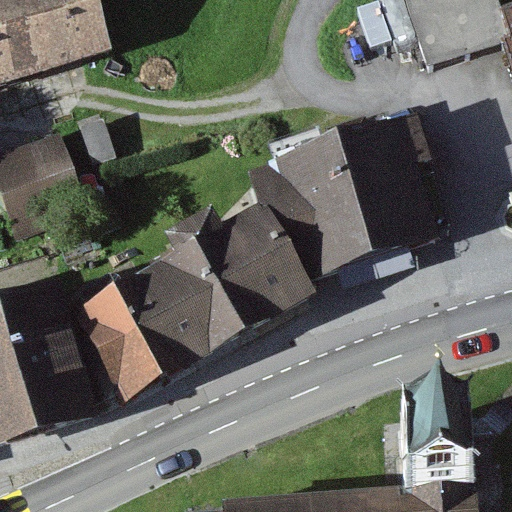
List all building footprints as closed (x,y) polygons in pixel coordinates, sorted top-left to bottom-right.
[(98,0),(26,0),(0,7),(0,90),(115,59),(98,0)] [(511,20),(501,24),(493,0),(404,0),(429,75),(508,50),(511,63),(511,20)] [(273,180),(253,186),(264,224),(297,284),(434,244),(419,197),(435,192),(426,166),(433,164),(422,132),(367,149),(362,134),(330,143),(334,158),(272,177),(273,180)] [(50,157),(0,177),(0,183),(19,231),(71,211),(50,157)] [(152,286),(196,362),(307,299),(297,284),(264,224),(219,249),(209,231),(151,265),(159,280),(151,284),(152,286)] [(118,403),(196,362),(152,286),(119,304),(108,285),(81,299),(92,318),(76,327),(87,347),(79,352),(102,395),(111,390),(118,403)] [(0,450),(88,424),(53,307),(0,323),(0,450)] [(404,504),(298,511),(476,511),(475,502),(479,501),(473,427),(398,433),(404,504)]
